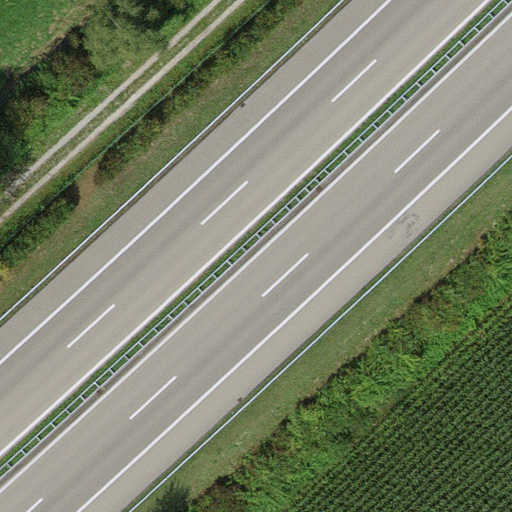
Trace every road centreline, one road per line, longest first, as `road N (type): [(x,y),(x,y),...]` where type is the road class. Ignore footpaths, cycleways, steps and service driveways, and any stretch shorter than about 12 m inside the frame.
road 1 (motorway): [(32,511),(511,64)]
road 2 (motorway): [(442,0),(0,411)]
road 3 (track): [(233,0),(0,211)]
